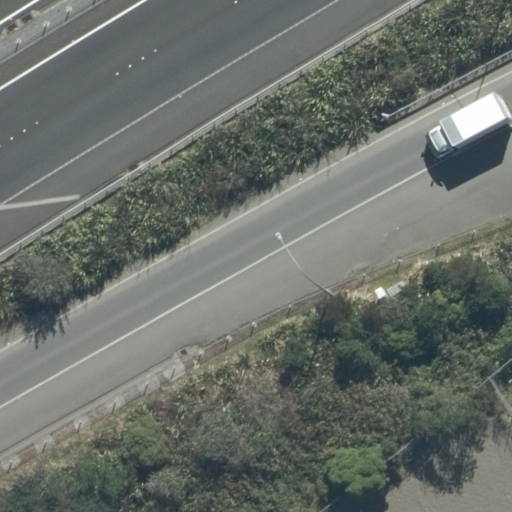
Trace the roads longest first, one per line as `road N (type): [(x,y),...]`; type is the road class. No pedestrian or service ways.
road 1 (trunk): [(511,94),(0,354)]
road 2 (trunk): [(237,0),(0,145)]
